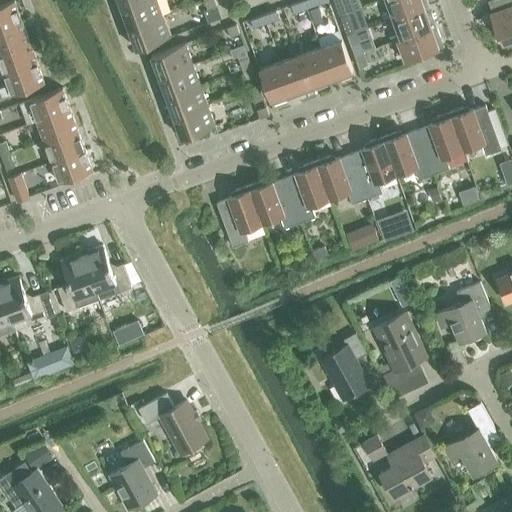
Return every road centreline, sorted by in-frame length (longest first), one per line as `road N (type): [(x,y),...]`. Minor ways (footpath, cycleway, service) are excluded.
road 1 (residential): [(120,200),(480,71)]
road 2 (residential): [(265,465),(120,200)]
road 3 (residential): [(0,245),(120,200)]
